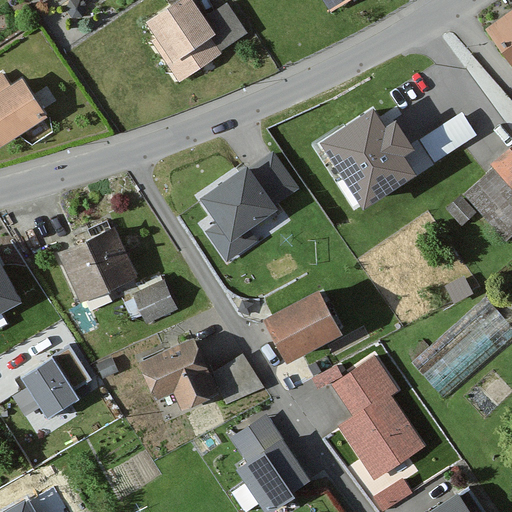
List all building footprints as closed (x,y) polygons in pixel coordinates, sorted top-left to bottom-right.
[(194,0),(173,0),(148,17),(158,32),(152,37),(178,77),(219,49),(247,31),(226,0),(224,0),(204,14),(194,0)] [(318,0),(328,17),(356,0),(318,0)] [(511,13),(487,31),(511,65),(511,13)] [(14,68),(0,75),(0,150),(49,122),(14,68)] [(371,99),(321,132),(364,198),(415,165),(404,147),(417,139),(396,107),(382,116),(371,99)] [(464,106),(420,130),(433,155),(478,131),(464,106)] [(511,150),(460,199),(511,249),(511,150)] [(277,201),(246,159),(201,192),(220,218),(207,228),(227,255),(255,235),(246,223),(277,201)] [(115,233),(57,254),(76,305),(134,282),(115,233)] [(0,266),(0,305),(17,296),(0,266)] [(175,311),(162,283),(130,297),(143,325),(175,311)] [(328,292),(264,319),(285,364),(349,336),(328,292)] [(195,343),(135,363),(151,403),(173,395),(182,411),(218,397),(195,343)] [(426,369),(441,387),(463,367),(448,350),(426,369)] [(373,357),(332,386),(355,419),(340,429),(376,482),(427,446),(393,397),(399,393),(373,357)] [(52,358),(21,378),(47,419),(78,400),(52,358)] [(116,375),(111,362),(96,368),(101,381),(116,375)] [(266,415),(231,436),(249,466),(239,472),(263,511),(280,511),(298,502),(293,494),(308,485),(266,415)] [(403,471),(374,490),(384,505),(413,486),(403,471)] [(467,511),(458,497),(434,511),(467,511)] [(33,511),(26,500),(3,511),(33,511)]
